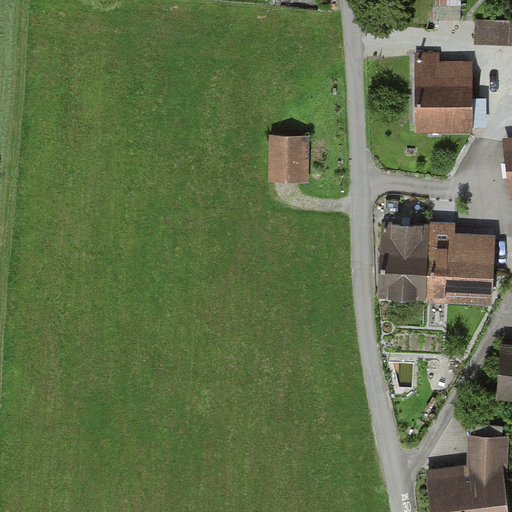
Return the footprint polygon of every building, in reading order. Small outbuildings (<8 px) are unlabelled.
[(479,42),(511,42),(511,15),(479,15),(479,42)] [(474,132),(474,62),(415,62),(415,132),(474,132)] [(310,183),(311,137),(272,136),(272,182),(310,183)] [(395,235),(385,234),(382,300),(496,305),(498,239),(460,237),(460,227),(428,226),(395,225),(395,235)] [(511,346),(504,346),(501,398),(511,398),(511,346)] [(470,439),(472,466),(431,469),(433,511),(511,511),(511,501),(511,484),(508,436),(470,439)]
